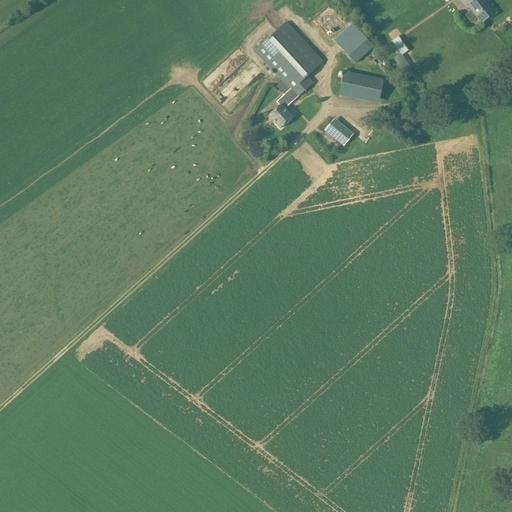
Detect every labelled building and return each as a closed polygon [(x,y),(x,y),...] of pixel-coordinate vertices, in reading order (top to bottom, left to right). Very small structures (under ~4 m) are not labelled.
[(484,0),(458,0),(466,10),(468,9),(471,11),(465,16),(471,23),(477,19),(481,25),(495,14),(484,0)] [(347,18),(343,21),(329,5),(314,19),(355,65),(374,48),(347,18)] [(292,119),(285,111),(314,84),(307,78),(323,63),(286,23),(254,52),(282,83),(276,88),(284,96),(276,103),(280,106),(269,117),(280,129),(292,119)] [(397,50),(394,52),(396,55),(400,53),(400,54),(393,59),(408,79),(413,75),(409,69),(411,68),(405,60),(408,58),(405,54),(408,51),(398,37),(392,41),(397,50)] [(209,89),(231,67),(225,60),(202,82),(209,89)] [(380,104),(385,81),(345,72),(340,96),(380,104)] [(324,131),(344,147),(353,135),(334,119),(324,131)]
